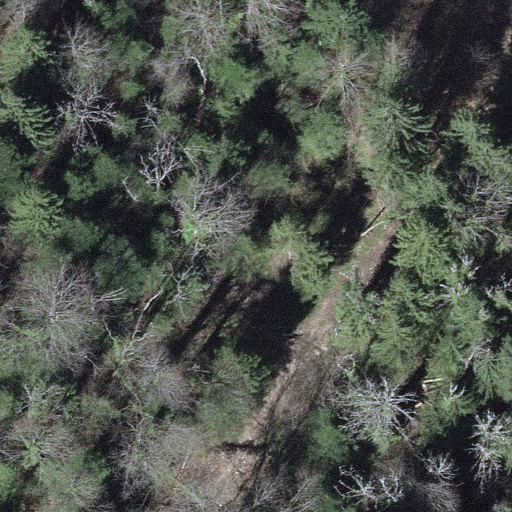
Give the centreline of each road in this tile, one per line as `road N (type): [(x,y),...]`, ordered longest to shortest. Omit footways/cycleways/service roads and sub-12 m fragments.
road 1 (track): [(320,355),(511,164)]
road 2 (track): [(320,355),(276,400),(208,511)]
